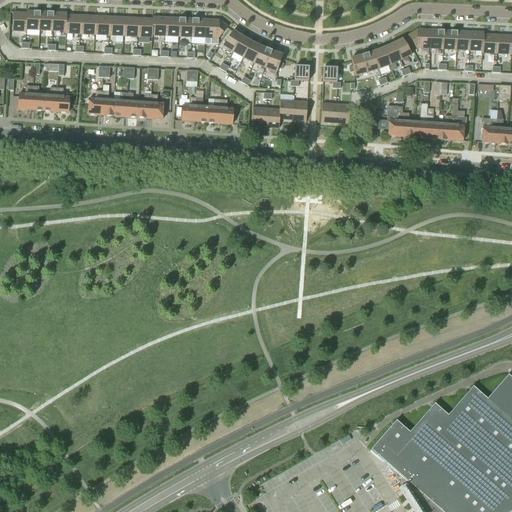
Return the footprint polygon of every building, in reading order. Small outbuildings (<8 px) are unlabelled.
[(27,13),(26,30),(39,31),(40,12),(27,11),(27,13)] [(40,12),(39,31),(53,31),(53,13),(40,12)] [(13,13),(12,32),(26,32),(26,30),(27,13),(13,13)] [(53,13),(53,31),(65,32),(66,32),(67,15),(67,13),(53,13)] [(65,32),(65,34),(80,35),(81,16),(79,16),(75,15),(75,16),(67,15),(66,32),(65,32)] [(81,16),(80,35),(94,35),(95,17),(93,17),(93,16),(89,16),(81,16)] [(95,17),(94,35),(109,36),(110,17),(108,17),(104,17),(95,17)] [(110,17),(109,36),(123,37),(124,18),(110,17)] [(152,20),(152,36),(165,37),(166,18),(152,17),(152,20)] [(124,18),(123,37),(137,37),(138,19),(124,18)] [(166,18),(165,37),(178,37),(179,19),(166,18)] [(138,19),(137,37),(152,38),(152,36),(152,20),(151,19),(147,19),(138,19)] [(179,19),(178,37),(191,38),(192,19),(179,19)] [(192,19),(191,38),(205,39),(206,20),(192,19)] [(206,20),(205,39),(218,39),(228,27),(219,21),(206,20)] [(417,30),(408,36),(416,48),(430,49),(430,30),(417,30)] [(430,30),(430,49),(443,50),(444,31),(430,30)] [(233,31),(223,46),(232,53),(241,38),(242,37),(238,35),(233,32),(233,31)] [(444,31),(443,50),(456,50),(457,32),(444,31)] [(457,32),(456,50),(469,51),(470,32),(457,32)] [(470,32),(469,51),(482,52),(483,52),(484,35),(484,33),(470,32)] [(482,52),(482,54),(497,54),(498,36),(489,35),(485,35),(484,35),(483,52),(482,52)] [(511,36),(498,36),(497,54),(511,55),(511,38),(511,36)] [(241,38),(232,53),(233,53),(243,59),(251,43),(251,42),(247,40),(242,37),(241,38)] [(397,42),(393,44),(393,45),(401,61),(411,56),(411,55),(402,39),(397,42)] [(251,43),(243,59),(253,64),(260,48),(261,47),(257,45),(252,43),(251,42),(251,43)] [(387,47),(383,48),(384,50),(390,65),(400,61),(401,61),(393,45),(393,44),(387,47)] [(260,48),(253,64),(254,64),(264,68),(270,52),(271,51),(267,50),(262,47),(261,47),(260,48)] [(377,51),(373,52),(374,53),(379,70),(389,66),(390,65),(384,50),(383,48),(382,49),(377,51)] [(270,52),(264,68),(265,69),(277,73),(282,55),(281,55),(277,53),(272,52),(271,51),(270,52)] [(367,54),(363,55),(363,56),(368,73),(378,70),(379,70),(374,53),(373,52),(372,53),(367,54)] [(352,58),(351,58),(353,67),(354,72),(355,76),(366,74),(368,73),(363,56),(363,55),(362,56),(356,57),(352,58)] [(295,66),(294,81),(308,81),(309,67),(295,66)] [(323,67),(322,82),(336,83),(337,68),(323,67)] [(30,111),(32,87),(26,86),(26,94),(19,94),(18,110),(30,111)] [(511,87),(499,86),(497,101),(510,102),(511,87)] [(43,112),(44,95),(39,95),(39,87),(32,87),(30,111),(43,112)] [(55,113),(57,88),(50,88),(50,96),(44,95),(43,112),(55,113)] [(57,88),(55,113),(68,114),(69,97),(63,97),(63,89),(57,88)] [(100,116),(102,91),(96,91),(95,99),(89,99),(88,115),(100,116)] [(112,117),(114,100),(108,100),(109,92),(102,91),(100,116),(112,117)] [(125,118),(127,93),(120,93),(120,101),(114,100),(112,117),(125,118)] [(137,119),(138,102),(133,102),(133,94),(127,93),(125,118),(137,119)] [(150,119),(151,95),(144,95),(144,103),(138,102),(137,119),(150,119)] [(151,95),(150,119),(162,120),(163,112),(163,105),(163,104),(157,104),(157,96),(151,95)] [(179,99),(179,105),(183,105),(182,112),(182,122),(194,123),(196,99),(190,98),(190,100),(179,99)] [(207,124),(208,107),(202,107),(203,99),(196,99),(194,123),(207,124)] [(208,107),(207,124),(219,124),(221,100),(214,100),(208,100),(208,107)] [(221,100),(219,124),(232,125),(233,109),(227,108),(227,101),(221,100)] [(279,110),(278,120),(291,121),(293,102),(280,101),(279,110)] [(293,102),(291,121),(305,122),(307,103),(293,102)] [(322,104),(321,123),(335,124),(336,105),(322,104)] [(427,115),(428,105),(421,104),(419,122),(414,122),(413,139),(425,139),(427,115)] [(452,117),(450,141),(462,142),(463,127),(465,127),(466,118),(464,118),(457,118),(458,105),(452,104),(451,117),(452,117)] [(336,105),(335,124),(343,125),(348,125),(349,109),(349,106),(336,105)] [(402,113),(403,107),(387,106),(387,121),(389,121),(388,137),(400,138),(402,113)] [(252,108),(251,127),(264,128),(266,109),(252,108)] [(266,109),(264,128),(277,129),(278,120),(279,110),(266,109)] [(343,125),(343,128),(357,129),(358,110),(349,109),(348,125),(343,125)] [(358,110),(357,129),(370,130),(372,111),(358,110)] [(409,114),(402,113),(400,138),(413,139),(414,122),(408,122),(409,114)] [(433,116),(427,115),(425,139),(438,140),(439,124),(433,123),(433,116)] [(452,117),(451,117),(445,116),(444,124),(439,124),(438,140),(450,141),(452,117)] [(507,145),(508,129),(502,128),(503,121),(501,121),(501,119),(497,118),(497,120),(496,120),(494,144),(507,145)] [(494,144),(496,120),(481,119),(481,127),(483,127),(482,143),(494,144)] [(487,399),(473,387),(448,416),(434,404),(409,433),(396,421),(371,450),(410,483),(401,490),(407,499),(415,511),(510,511),(511,511),(511,378),(508,375),(487,399)]
